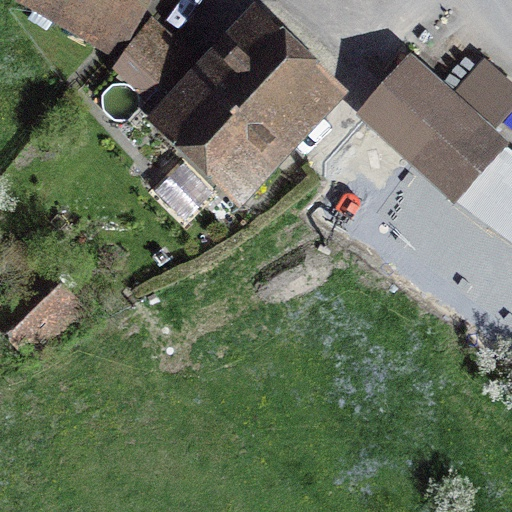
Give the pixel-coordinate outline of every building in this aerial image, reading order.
[(36,0),(110,44),(135,0),(36,0)] [(119,66),(236,181),(320,96),(256,34),(212,79),(153,22),(119,66)] [(453,110),(483,137),(511,105),(511,94),(487,73),(453,110)] [(371,113),(440,172),(474,133),(405,74),(371,113)] [(449,196),(511,242),(511,158),(490,142),(449,196)] [(0,302),(0,328),(25,357),(78,309),(20,245),(0,262),(0,294),(4,299),(0,302)]
